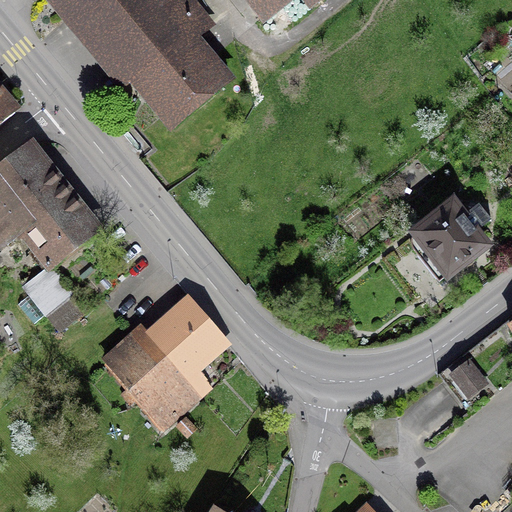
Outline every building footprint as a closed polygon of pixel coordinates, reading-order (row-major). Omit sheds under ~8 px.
[(68,0),(172,126),(221,86),(183,40),(200,27),(181,4),(176,7),(170,0),(68,0)] [(246,0),(261,18),(283,0),(246,0)] [(0,125),(13,114),(0,98),(0,92),(4,90),(0,85),(0,125)] [(42,273),(49,268),(50,269),(95,233),(28,149),(0,171),(0,206),(24,237),(34,249),(27,255),(42,273)] [(18,242),(24,237),(0,206),(0,248),(14,237),(18,242)] [(446,277),(483,247),(473,235),(489,222),(477,206),(461,219),(451,206),(413,235),(410,239),(409,243),(409,248),(412,252),(415,255),(420,257),(424,256),(428,254),(446,277)] [(70,296),(50,269),(49,268),(42,273),(23,289),(45,316),(70,296)] [(191,366),(221,339),(193,306),(114,376),(160,431),(207,388),(203,383),(204,382),(191,366)] [(467,361),(449,376),(468,400),(487,386),(467,361)] [(184,437),(192,430),(183,421),(176,428),(184,437)]
